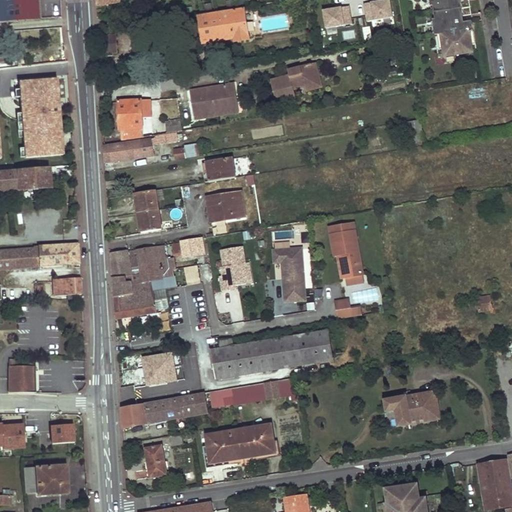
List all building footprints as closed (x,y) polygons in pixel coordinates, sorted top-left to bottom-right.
[(0,0),(0,23),(24,21),(24,20),(40,19),(38,0),(0,0)] [(366,28),(394,23),(389,0),(388,0),(362,5),(366,28)] [(432,0),(434,7),(431,7),(433,21),(436,21),(438,36),(435,37),(439,59),(473,54),(472,47),(470,33),(474,33),(472,23),(464,24),(457,25),(456,19),(463,18),(471,16),(469,2),(461,3),(454,4),(453,0),(432,0)] [(341,9),(344,27),(352,26),(349,8),(341,9)] [(200,16),(205,43),(235,38),(235,43),(250,40),(246,9),(200,16)] [(322,12),(324,34),(344,32),(341,10),(322,12)] [(342,27),(344,39),(360,37),(359,25),(342,27)] [(304,88),(306,92),(322,88),(315,64),(311,65),(316,84),(304,88)] [(271,81),(277,105),(296,100),(294,91),(304,88),(316,84),(311,65),(302,68),(303,73),(271,81)] [(234,85),(191,92),(196,117),(238,111),(234,85)] [(142,100),(144,136),(153,135),(151,99),(142,100)] [(120,101),(121,129),(122,129),(122,139),(144,136),(142,100),(120,101)] [(238,111),(196,117),(196,121),(239,114),(238,111)] [(182,130),(181,119),(166,121),(167,133),(182,130)] [(406,123),(410,143),(424,141),(420,120),(406,123)] [(0,171),(31,170),(29,131),(0,131),(0,160),(9,160),(9,165),(5,165),(5,166),(0,166),(0,171)] [(166,135),(167,142),(178,141),(177,133),(166,135)] [(153,139),(154,144),(167,142),(166,135),(154,137),(154,139),(153,139)] [(104,145),(105,162),(155,155),(154,144),(153,139),(105,145),(104,145)] [(200,157),(198,144),(186,146),(187,148),(188,157),(188,159),(200,157)] [(176,150),(177,159),(188,157),(187,148),(176,150)] [(203,164),(206,182),(236,178),(233,159),(203,164)] [(0,171),(0,192),(51,188),(49,173),(57,172),(56,167),(31,170),(0,171)] [(135,193),(138,214),(158,211),(156,190),(135,193)] [(209,199),(213,222),(227,219),(227,221),(248,218),(243,192),(209,199)] [(138,214),(141,233),(161,230),(158,211),(138,214)] [(329,226),(334,254),(339,254),(342,253),(346,277),(363,274),(354,222),(329,226)] [(182,243),(173,245),(164,246),(167,260),(165,260),(165,261),(174,259),(184,257),(184,258),(203,254),(201,238),(181,242),(182,243)] [(80,264),(79,244),(34,247),(34,249),(0,250),(0,269),(38,266),(38,267),(80,264)] [(111,253),(116,320),(158,313),(156,300),(153,301),(150,281),(144,282),(133,283),(132,275),(143,273),(142,261),(164,257),(165,260),(167,260),(164,246),(129,252),(129,251),(111,253)] [(243,247),(221,251),(224,267),(222,268),(223,277),(220,277),(223,292),(231,291),(230,287),(236,286),(247,284),(243,265),(245,264),(243,247)] [(307,301),(303,248),(272,250),(273,263),(281,262),(282,274),(285,273),(285,277),(282,277),(284,303),(307,301)] [(142,261),(143,273),(144,282),(150,281),(164,279),(164,278),(168,278),(165,261),(165,260),(164,257),(142,261)] [(252,284),(248,264),(245,264),(243,265),(247,284),(252,284)] [(364,282),(363,274),(346,277),(348,285),(364,282)] [(168,278),(169,285),(177,283),(176,276),(168,278)] [(82,295),(81,278),(54,280),(55,297),(82,295)] [(187,286),(195,330),(210,328),(202,283),(187,286)] [(350,299),(335,302),(338,319),(353,317),(352,308),(350,299)] [(475,300),(477,313),(491,311),(489,299),(475,300)] [(363,315),(362,307),(352,308),(353,317),(363,315)] [(211,351),(217,380),(334,362),(329,332),(233,348),(232,340),(221,342),(222,349),(220,349),(219,345),(214,347),(215,350),(211,351)] [(144,359),(148,386),(178,381),(174,354),(144,359)] [(35,360),(9,359),(9,393),(41,393),(41,389),(36,389),(35,360)] [(387,384),(400,383),(399,375),(386,377),(387,384)] [(277,382),(280,400),(296,398),(293,380),(277,382)] [(265,384),(268,402),(280,400),(277,382),(265,384)] [(246,387),(247,398),(248,405),(268,402),(265,384),(246,387)] [(233,389),(234,400),(247,398),(246,387),(233,389)] [(222,391),(224,401),(234,400),(233,389),(222,391)] [(211,393),(214,410),(225,409),(224,401),(222,391),(211,393)] [(145,406),(147,424),(181,418),(181,419),(192,417),(209,414),(205,394),(176,398),(177,401),(145,406)] [(394,410),(397,427),(426,423),(425,416),(438,414),(434,394),(417,397),(416,394),(408,395),(408,399),(384,402),(386,411),(394,410)] [(123,419),(123,428),(147,424),(145,406),(122,409),(123,419)] [(51,421),(51,441),(76,441),(75,421),(51,421)] [(240,433),(244,460),(276,455),(272,428),(240,433)] [(194,433),(182,435),(171,437),(172,447),(184,445),(184,441),(195,439),(194,433)] [(207,437),(212,464),(244,460),(240,433),(207,437)] [(144,463),(148,479),(167,475),(162,445),(144,448),(146,462),(144,463)] [(487,511),(511,507),(511,479),(509,461),(480,465),(487,511)] [(62,465),(25,467),(27,496),(62,493),(61,479),(68,478),(68,476),(62,465)] [(420,500),(417,485),(390,489),(392,498),(388,499),(390,511),(388,511),(387,511),(427,511),(427,505),(423,506),(423,499),(420,500)] [(0,505),(10,505),(10,496),(0,495),(0,505)] [(307,495),(286,498),(288,511),(299,511),(299,510),(309,509),(307,495)] [(214,511),(213,503),(177,509),(155,511),(214,511)]
